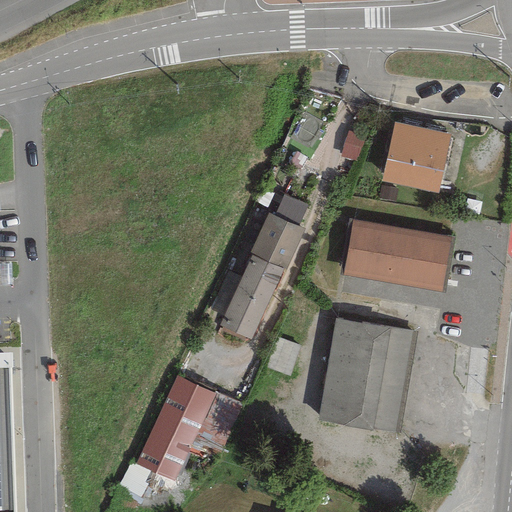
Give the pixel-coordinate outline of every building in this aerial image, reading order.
[(381,185),(438,197),(451,138),(393,125),(381,185)] [(283,188),(277,205),(302,214),(308,197),(283,188)] [(255,332),(304,218),(270,203),(221,317),(255,332)] [(446,295),(455,240),(352,222),(342,278),(446,295)] [(416,335),(335,320),(317,423),(399,437),(416,335)] [(14,511),(9,373),(0,373),(0,511),(14,511)] [(214,394),(175,376),(135,466),(174,483),(214,394)]
